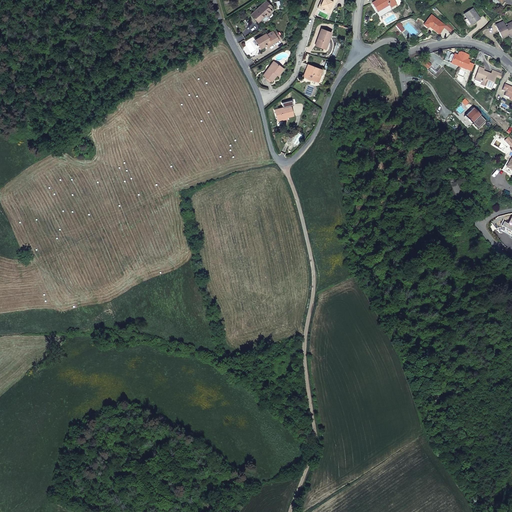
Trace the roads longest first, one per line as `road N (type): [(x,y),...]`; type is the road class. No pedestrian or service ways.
road 1 (track): [(285,164),(317,270),(309,335),(321,440)]
road 2 (residential): [(403,53),(406,116),(511,266)]
road 3 (unclassified): [(259,100),(274,154),(285,164),(301,151),(356,53)]
